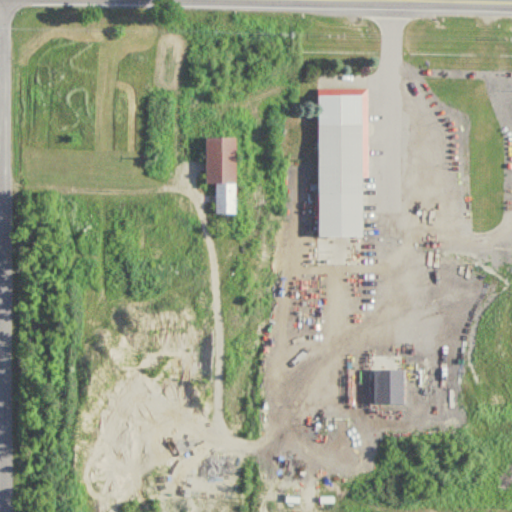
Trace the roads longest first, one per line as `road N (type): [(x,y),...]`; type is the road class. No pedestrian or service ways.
road 1 (residential): [(1,0),(0,511)]
road 2 (tertiary): [(272,0),(511,3)]
